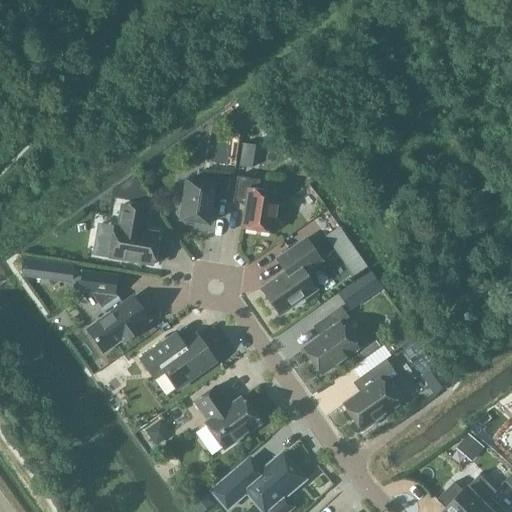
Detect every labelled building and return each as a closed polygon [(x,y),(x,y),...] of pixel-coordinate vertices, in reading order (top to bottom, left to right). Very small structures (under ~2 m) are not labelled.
[(186,180),(180,220),(183,220),(185,224),(192,225),(195,222),(207,224),(212,195),(226,197),(229,174),(205,170),(203,183),(186,180)] [(114,190),(112,198),(138,205),(148,198),(133,176),(114,190)] [(245,204),(241,228),(271,233),(278,194),(257,190),(259,180),(237,176),(232,202),(245,204)] [(114,226),(109,258),(152,265),(158,234),(144,232),(147,210),(121,205),(117,227),(114,226)] [(366,267),(338,227),(325,236),(353,276),(366,267)] [(286,273),(261,290),(279,315),(292,306),(294,310),(305,302),(302,298),(315,289),(306,277),(310,274),(308,270),(321,261),(305,239),(277,259),(286,273)] [(267,253),(253,259),(257,269),(271,263),(267,253)] [(69,281),(72,265),(24,259),(22,275),(69,281)] [(82,271),(80,291),(91,292),(107,314),(86,329),(103,353),(124,338),(126,341),(139,331),(137,329),(149,321),(132,297),(120,305),(113,296),(116,275),(82,271)] [(370,271),(338,294),(349,310),(381,288),(370,271)] [(326,332),(303,348),(321,374),(357,349),(339,324),(348,318),(340,307),(319,322),(326,332)] [(174,334),(139,359),(154,380),(164,373),(176,390),(215,362),(196,335),(182,345),(174,334)] [(366,388),(343,404),(361,431),(397,405),(385,388),(392,382),(387,375),(393,371),(385,360),(359,378),(366,388)] [(106,390),(118,381),(105,363),(93,372),(106,390)] [(193,402),(207,421),(204,423),(223,450),(259,424),(240,398),(229,406),(215,386),(193,402)] [(236,469),(210,491),(226,509),(246,492),(262,511),(265,511),(267,511),(268,511),(286,511),(292,507),(283,497),(303,480),(282,454),(247,483),(236,469)] [(482,504),(466,488),(462,491),(453,482),(436,500),(444,509),(441,511),(474,511),(489,497),(482,504)] [(504,511),(489,497),(474,511),(504,511)]
